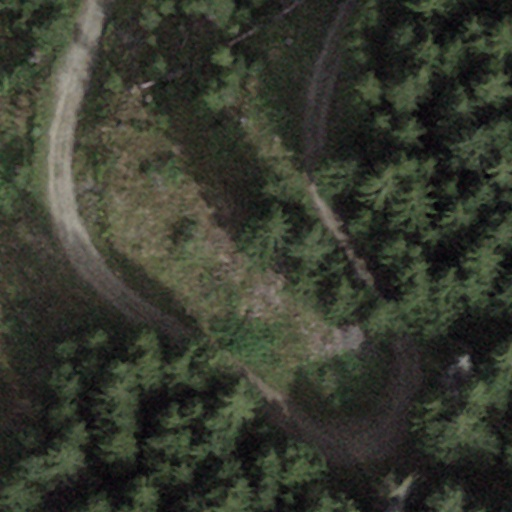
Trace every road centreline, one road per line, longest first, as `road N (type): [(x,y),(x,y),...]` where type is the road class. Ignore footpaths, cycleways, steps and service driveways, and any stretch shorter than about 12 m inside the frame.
road 1 (track): [(349,0),(316,66),(310,151),(325,202),(394,306),(409,380),(391,425),(346,442),(292,420),(200,350),(123,306),(80,265),(54,190),(96,0)]
road 2 (track): [(371,437),(411,473),(511,497)]
